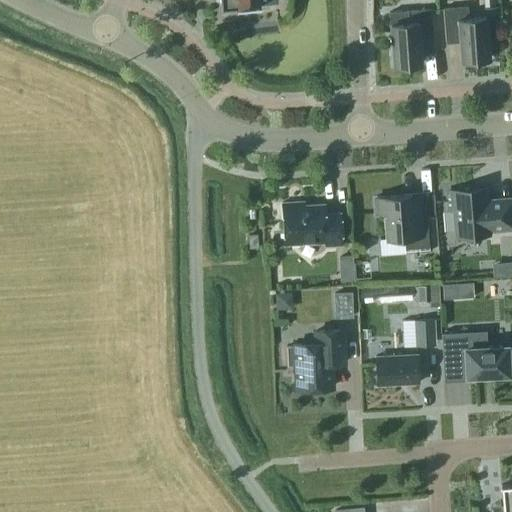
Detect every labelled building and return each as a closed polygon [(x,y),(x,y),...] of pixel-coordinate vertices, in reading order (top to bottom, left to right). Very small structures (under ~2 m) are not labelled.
[(261,3),(260,0),(220,0),(222,9),(275,3),(275,2),(261,3)] [(460,37),(462,60),(490,58),(487,20),(486,17),(469,18),(468,6),(444,8),(446,38),(460,37)] [(434,39),(432,9),(390,12),(391,22),(394,66),(422,63),(420,40),(434,39)] [(511,228),(511,198),(487,200),(486,189),(447,192),(448,210),(454,210),(456,235),(490,233),(490,230),(511,228)] [(424,194),(376,197),(377,214),(385,213),(387,238),(405,237),(406,249),(428,247),(424,194)] [(304,201),(282,203),(285,246),(326,243),(326,245),(343,244),(341,213),(325,213),(325,204),(304,205),(304,201)] [(259,247),(258,234),(249,235),(250,248),(259,247)] [(339,256),(341,282),(354,281),(353,256),(339,256)] [(456,298),(455,283),(443,284),(443,298),(456,298)] [(361,287),(362,296),(413,293),(413,284),(361,287)] [(426,289),(418,289),(418,304),(427,303),(426,289)] [(353,318),(353,292),(334,292),(335,319),(353,318)] [(425,319),(414,319),(416,346),(426,345),(425,319)] [(297,365),(298,388),(332,387),(331,363),(344,362),(343,329),(316,331),(316,342),(296,343),(296,345),(287,346),(288,365),(297,365)] [(465,331),(442,333),(444,361),(466,360),(467,380),(481,379),(481,375),(492,374),(510,373),(508,345),(488,346),(487,330),(465,331)] [(376,356),(378,384),(419,383),(417,354),(376,356)] [(511,511),(511,483),(501,485),(503,511),(511,511)]
